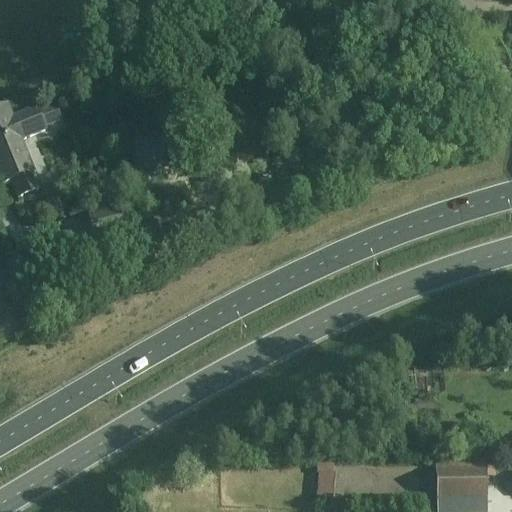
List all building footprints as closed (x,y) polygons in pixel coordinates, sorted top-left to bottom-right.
[(6,110),(0,112),(0,183),(2,188),(11,185),(18,201),(39,193),(19,143),(44,133),(36,113),(11,123),(6,110)] [(135,147),(138,172),(183,166),(180,141),(135,147)] [(87,218),(93,243),(121,237),(116,212),(87,218)] [(119,240),(94,246),(98,261),(123,255),(119,240)] [(435,469),(437,511),(486,511),(485,487),(495,487),(494,470),(484,470),(484,468),(435,469)]
